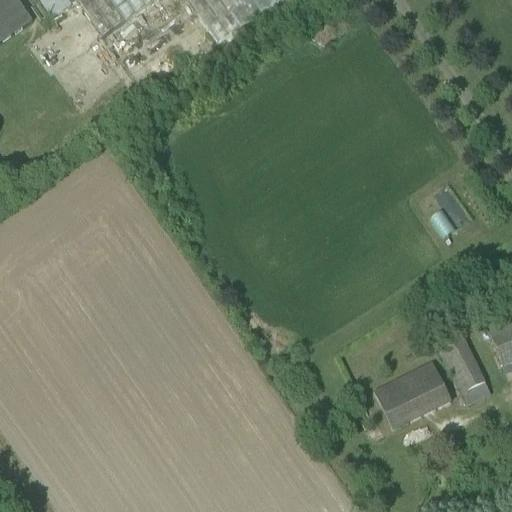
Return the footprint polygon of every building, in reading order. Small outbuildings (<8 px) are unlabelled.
[(0,47),(32,25),(15,0),(4,0),(0,3),(0,47)] [(73,7),(77,5),(73,0),(37,0),(52,22),(73,7)] [(73,0),(77,5),(103,42),(160,0),(183,0),(218,49),(286,0),(73,0)] [(503,370),(511,366),(511,321),(487,332),(503,370)] [(467,409),(490,398),(460,337),(436,349),(467,409)] [(434,366),(373,389),(389,431),(450,408),(434,366)] [(481,505),(484,511),(503,511),(497,498),(481,505)]
